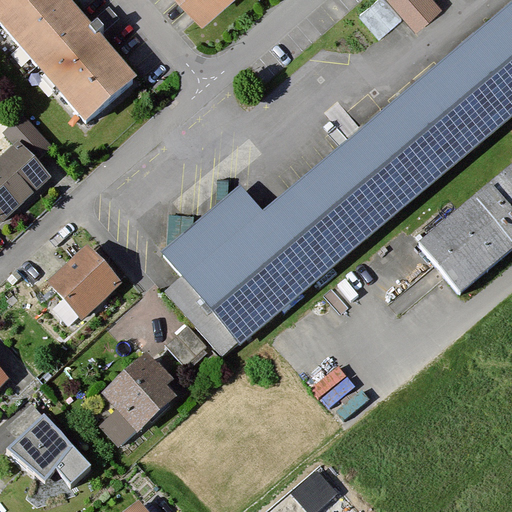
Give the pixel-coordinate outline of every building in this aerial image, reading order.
[(127,83),(53,0),(0,0),(0,40),(76,128),(127,83)] [(216,0),(171,0),(191,22),(216,0)] [(378,33),(402,16),(390,0),(370,0),(359,8),(378,33)] [(392,0),(417,27),(443,2),(441,0),(392,0)] [(173,298),(226,361),(511,120),(511,10),(257,226),(235,200),(161,261),(184,289),(173,298)] [(0,219),(43,176),(9,142),(0,151),(0,219)] [(511,175),(420,253),(464,304),(511,262),(511,175)] [(121,282),(86,245),(47,281),(82,318),(121,282)] [(189,322),(166,343),(188,366),(210,345),(189,322)] [(140,359),(95,400),(130,439),(175,397),(140,359)] [(0,384),(8,377),(0,368),(0,384)] [(91,469),(43,420),(12,450),(45,483),(55,473),(70,489),(91,469)] [(290,493),(308,511),(315,511),(339,490),(317,468),(290,493)]
